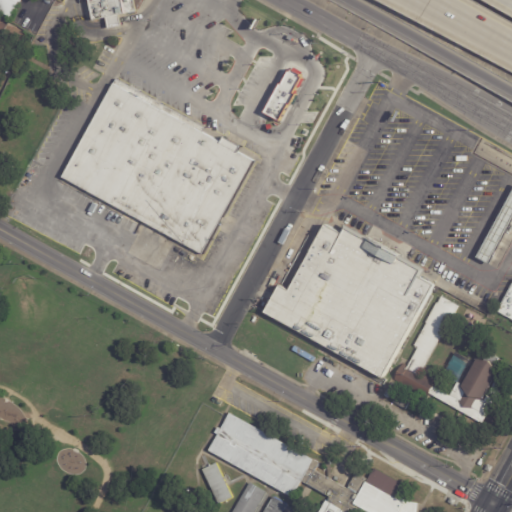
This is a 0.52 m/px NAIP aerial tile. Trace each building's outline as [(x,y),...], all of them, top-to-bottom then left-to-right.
[(6,14),(0,10),(0,0),(20,0),(11,17),(6,14)] [(139,10),(140,13),(121,16),(124,26),(111,29),(109,18),(96,21),(92,0),(144,0),(139,10)] [(293,64),(307,72),(282,118),(268,111),(293,64)] [(208,133),(229,145),(233,138),(249,147),(245,153),(261,162),(210,255),(71,178),(122,85),(208,133)] [(511,212),(485,261),(473,255),(511,183),(511,212)] [(325,226),(341,236),(344,231),(365,244),(369,240),(383,249),(399,257),(398,262),(419,272),(417,279),(433,288),(382,379),(264,314),(278,286),(289,293),(325,226)] [(511,319),(495,310),(511,279),(511,319)] [(406,369),(418,347),(414,345),(427,323),(426,323),(436,303),(437,304),(441,297),(458,306),(419,377),(406,369)] [(303,349),(315,356),(312,363),(300,356),(303,349)] [(434,396),(430,394),(428,399),(395,379),(401,367),(450,396),(457,384),(442,376),(456,352),(471,361),(458,383),(460,384),(475,359),(484,359),(488,352),(499,359),(494,367),(501,374),(496,382),(505,388),(485,424),(434,396)] [(397,396),(410,403),(406,410),(393,403),(397,396)] [(415,404),(423,408),(420,413),(412,409),(415,404)] [(229,413),(318,464),(314,470),(347,487),(355,473),(366,480),(375,468),(401,484),(395,495),(407,501),(418,504),(416,511),(401,511),(400,511),(399,511),(355,511),(350,509),(348,511),(317,511),(325,499),(300,484),(292,498),(208,451),(229,413)] [(222,464),(228,476),(229,475),(232,481),(230,482),(238,496),(224,503),(207,469),(221,462),(222,464)] [(254,484),(269,493),(258,511),(236,511),(253,484),(254,484)] [(266,511),(275,496),(289,504),(284,511),(266,511)]
